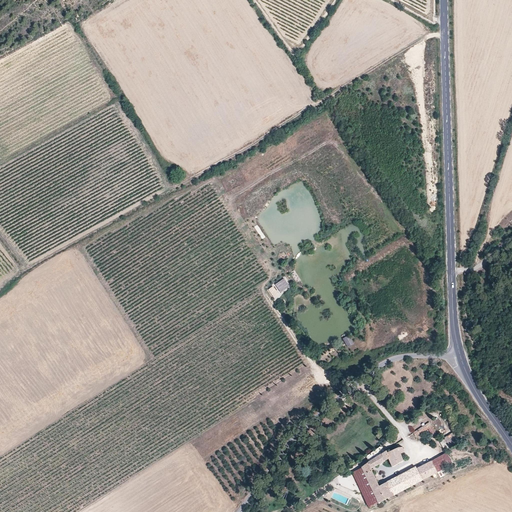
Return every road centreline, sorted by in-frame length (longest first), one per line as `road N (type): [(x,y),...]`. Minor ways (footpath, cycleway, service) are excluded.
road 1 (tertiary): [(238,511),(300,430),(380,364),(459,354)]
road 2 (tertiary): [(444,0),(451,272)]
